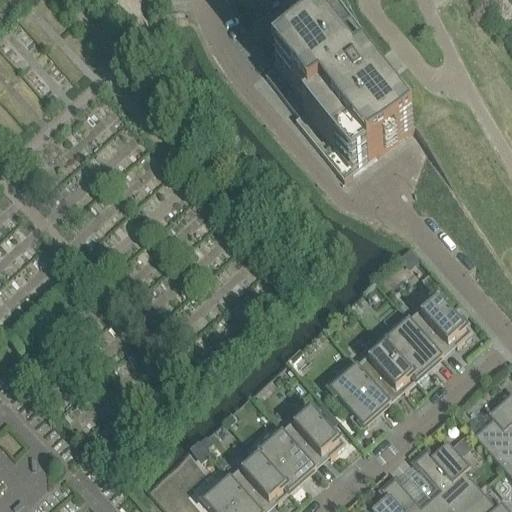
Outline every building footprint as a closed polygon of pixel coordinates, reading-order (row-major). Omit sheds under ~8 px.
[(319,11),(341,0),(340,0),(317,0),(314,2),(319,11)] [(347,11),(341,0),(319,11),(325,23),(347,11)] [(335,26),(266,82),(267,84),(267,83),(300,124),(296,127),(344,186),(343,187),(345,188),(364,172),(378,161),(396,147),(414,132),(413,130),(381,91),(379,88),(376,91),(374,87),(381,82),(380,80),(379,81),(370,70),(372,68),(371,67),(369,69),(335,26)] [(436,303),(409,327),(439,361),(454,348),(457,352),(456,352),(457,353),(473,339),(462,327),(459,330),(450,319),(436,303)] [(459,311),(450,319),(459,330),(462,327),(469,321),(469,320),(460,310),(459,311)] [(439,361),(409,327),(383,350),(417,389),(429,379),(424,374),(439,361)] [(417,389),(383,350),(357,373),(387,407),(401,394),(405,398),(404,398),(405,399),(417,389)] [(387,407),(357,373),(330,396),(353,423),(350,425),(361,438),(376,425),(372,420),(387,407)] [(470,438),(504,476),(511,469),(511,401),(489,422),(494,428),(477,443),(472,437),(470,438)] [(323,425),(331,434),(338,427),(322,409),(318,413),(326,422),(323,425)] [(309,415),(283,437),(313,471),(327,460),(330,463),(330,464),(331,465),(346,451),(335,439),(332,441),(309,415)] [(227,426),(232,432),(238,426),(233,420),(227,426)] [(313,471),(283,437),(257,460),(292,499),(302,490),(297,485),(313,471)] [(474,454),(465,443),(453,454),(462,465),(474,454)] [(439,496),(430,505),(435,511),(463,511),(480,497),(465,479),(470,474),(448,449),(433,462),(428,457),(415,469),(439,496)] [(212,464),(200,451),(194,457),(205,470),(212,464)] [(292,499),(257,460),(231,483),(256,511),(267,511),(275,506),(278,509),(277,510),(278,511),(292,499)] [(256,511),(231,483),(203,508),(206,511),(256,511)] [(435,511),(430,505),(421,511),(418,511),(396,486),(382,497),(387,503),(376,511),(435,511)] [(499,511),(493,511),(480,497),(463,511),(503,511),(502,510),(499,511)]
